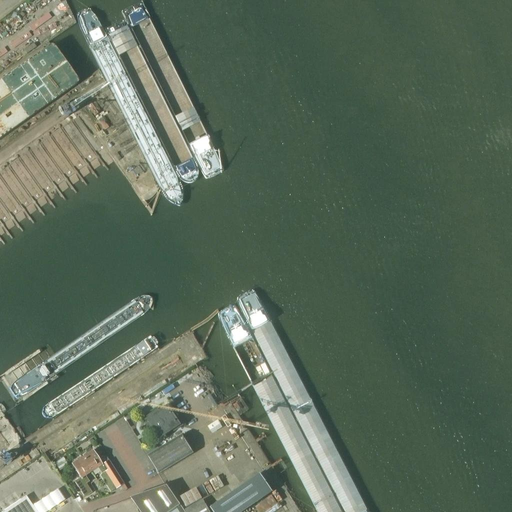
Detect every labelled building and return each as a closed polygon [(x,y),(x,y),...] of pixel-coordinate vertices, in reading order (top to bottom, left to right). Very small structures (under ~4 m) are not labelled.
[(159,437),(159,438),(174,429),(175,431),(181,428),(176,420),(178,419),(175,413),(172,414),(168,408),(163,412),(161,409),(151,415),(152,419),(148,421),(150,423),(148,425),(155,437),(157,436),(158,438),(159,437)] [(193,453),(183,435),(164,446),(149,456),(160,474),(193,453)] [(82,457),(92,471),(98,467),(102,473),(105,471),(115,487),(123,482),(105,454),(98,458),(93,450),(82,457)] [(62,456),(53,461),(57,468),(64,464),(66,462),(65,461),(62,456)] [(85,475),(92,471),(82,457),(72,464),(80,478),(75,481),(84,497),(92,492),(86,483),(89,481),(85,475)] [(186,511),(243,511),(272,492),(260,474),(211,508),(213,511),(209,511),(203,501),(186,511)] [(141,511),(184,511),(181,506),(167,486),(132,498),(141,511)] [(57,489),(32,506),(36,511),(46,511),(64,500),(57,489)] [(179,498),(185,509),(202,499),(197,489),(179,498)] [(25,496),(0,511),(36,511),(32,506),(25,496)]
